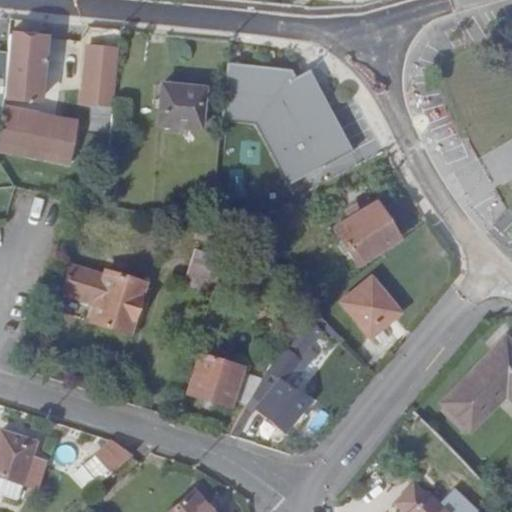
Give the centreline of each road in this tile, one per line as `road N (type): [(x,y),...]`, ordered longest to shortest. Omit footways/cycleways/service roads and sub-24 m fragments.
road 1 (residential): [(359,32),(18,0)]
road 2 (residential): [(0,386),(224,458),(294,509)]
road 3 (residential): [(294,509),(494,265)]
road 4 (residential): [(494,265),(437,202),(359,32)]
